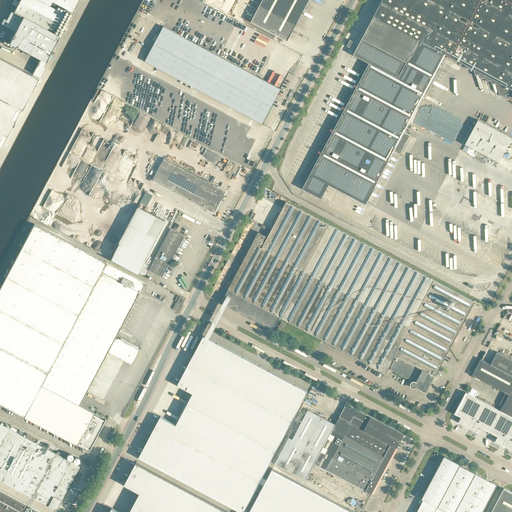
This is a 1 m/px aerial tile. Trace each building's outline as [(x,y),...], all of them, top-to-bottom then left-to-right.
[(15,31),(9,42),(13,44),(11,48),(15,50),(17,46),(40,58),(46,61),(60,35),(53,32),(63,13),(49,6),(36,0),(19,0),(14,11),(12,10),(6,20),(6,19),(4,18),(2,23),(1,23),(3,24),(4,24),(4,25),(15,31)] [(77,0),(36,0),(49,6),(52,1),(72,12),(77,0)] [(262,0),(251,21),(287,40),(287,41),(308,0),(262,0)] [(511,0),(381,0),(373,17),(445,55),(446,54),(489,77),(510,88),(506,94),(511,96),(511,0)] [(321,153),(320,153),(319,152),(304,180),(306,181),(302,188),(321,198),(328,185),(365,205),(394,152),(399,155),(409,136),(404,133),(406,128),(409,130),(411,126),(408,124),(422,99),(424,100),(441,68),(439,67),(441,63),(443,64),(445,60),(443,59),(445,55),(373,17),(353,54),(369,63),(368,65),(366,64),(355,84),(357,85),(356,87),(354,86),(343,106),(345,107),(344,109),(342,108),(332,128),(333,129),(333,131),(331,130),(320,151),(322,152),(321,153)] [(262,123),(275,99),(280,89),(163,26),(145,61),(262,123)] [(0,147),(1,147),(46,61),(40,58),(32,74),(0,56),(0,147)] [(499,161),(511,136),(476,120),(464,145),(499,161)] [(164,158),(152,180),(214,213),(226,191),(164,158)] [(221,303),(223,303),(226,305),(247,316),(273,330),(274,329),(280,317),(320,338),(339,349),(367,363),(366,364),(385,374),(388,369),(392,371),(408,379),(414,368),(395,358),(392,365),(390,364),(395,355),(413,365),(414,364),(423,369),(418,379),(417,382),(414,380),(411,381),(410,384),(411,386),(413,388),(416,387),(426,392),(434,376),(435,376),(435,375),(453,341),(466,316),(474,302),(474,301),(320,220),(286,202),(267,237),(258,232),(221,303)] [(110,260),(137,273),(162,218),(135,206),(110,260)] [(106,262),(34,224),(0,287),(0,403),(24,416),(77,444),(77,443),(89,449),(88,450),(93,443),(92,443),(93,441),(95,442),(95,441),(93,441),(92,440),(97,430),(98,431),(105,418),(104,420),(93,414),(94,412),(79,404),(108,351),(109,352),(131,364),(139,349),(117,337),(116,339),(115,338),(141,288),(147,284),(148,284),(106,262)] [(141,293),(131,315),(141,319),(142,315),(145,317),(147,311),(148,311),(153,300),(144,296),(145,295),(141,293)] [(177,302),(182,305),(186,299),(180,296),(177,302)] [(286,324),(281,322),(277,330),(281,333),(286,324)] [(176,424),(160,416),(139,457),(242,511),(243,511),(308,391),(203,336),(177,384),(193,393),(176,424)] [(511,359),(497,351),(490,364),(511,375),(511,359)] [(473,375),(509,394),(511,396),(511,375),(490,364),(481,359),(472,375),(473,375)] [(465,392),(454,413),(461,417),(458,421),(468,426),(481,400),(465,392)] [(511,396),(509,394),(500,410),(511,416),(511,396)] [(481,400),(468,426),(477,431),(479,427),(488,431),(500,410),(481,400)] [(404,434),(358,409),(346,403),(339,417),(351,423),(344,435),(332,429),(333,428),(331,421),(308,409),(292,439),(319,453),(314,463),(365,491),(372,494),(372,493),(395,450),(397,451),(398,448),(396,447),(397,447),(400,441),(404,434)] [(500,410),(488,431),(497,436),(495,441),(504,446),(511,430),(511,416),(500,410)] [(0,480),(48,506),(54,509),(55,509),(55,510),(57,509),(57,508),(58,508),(68,488),(70,489),(71,487),(69,486),(80,467),(71,462),(61,456),(62,454),(60,453),(57,451),(56,454),(50,451),(51,449),(49,447),(48,449),(35,442),(37,439),(27,433),(25,437),(0,423),(0,480)] [(319,453),(292,439),(289,437),(275,463),(306,479),(314,463),(319,453)] [(460,464),(445,456),(444,456),(441,461),(422,498),(423,499),(416,511),(482,511),(497,485),(460,465),(460,464)] [(229,511),(136,462),(124,484),(140,492),(129,511),(119,511),(112,508),(109,511),(229,511)] [(354,511),(272,468),(248,511),(354,511)] [(491,511),(511,511),(511,492),(504,488),(491,511)] [(40,511),(0,490),(0,511),(40,511)]
